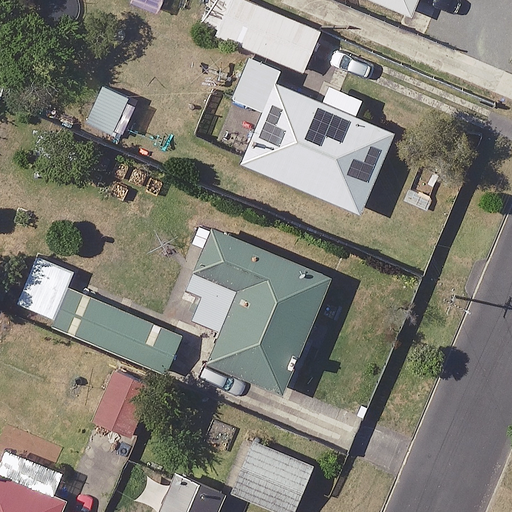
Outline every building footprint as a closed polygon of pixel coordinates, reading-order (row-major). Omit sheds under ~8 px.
[(321,25),(259,0),(207,0),(198,22),(305,66),(321,25)] [(390,0),(411,8),(414,0),(390,0)] [(328,78),(321,94),(277,75),(281,65),(249,51),(231,92),(264,105),(242,156),(360,206),(394,125),(361,110),(367,95),(328,78)] [(221,359),(213,379),(237,389),(245,369),(282,384),(329,268),(213,221),(188,282),(202,288),(192,313),(219,324),(207,354),(221,359)] [(182,328),(81,285),(65,324),(166,366),(182,328)] [(158,382),(118,366),(97,416),(137,432),(158,382)] [(311,463),(251,437),(230,484),(290,510),(311,463)] [(5,439),(0,450),(0,511),(57,511),(64,496),(48,490),(60,462),(5,439)] [(221,488),(175,469),(156,511),(213,511),(211,511),(221,488)]
